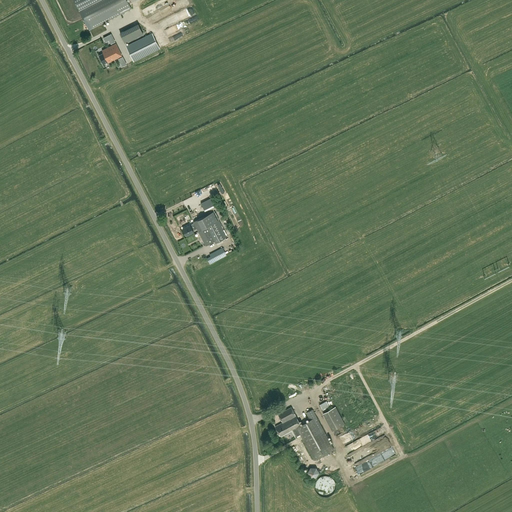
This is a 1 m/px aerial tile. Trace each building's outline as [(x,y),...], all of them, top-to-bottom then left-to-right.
[(127,0),(74,0),(89,30),(92,28),(131,8),(127,0)] [(182,2),(162,13),(165,18),(185,7),(182,2)] [(194,16),(185,20),(187,25),(196,21),(194,16)] [(160,48),(152,33),(126,46),(134,61),(160,48)] [(104,53),(99,55),(100,56),(103,63),(108,61),(108,62),(122,55),(119,50),(118,48),(116,44),(102,50),(104,53)] [(210,200),(201,204),(204,211),(213,207),(210,200)] [(206,246),(215,241),(216,243),(226,237),(218,221),(213,212),(194,222),(195,224),(191,226),(190,225),(183,228),(186,236),(194,232),(193,230),(197,228),(206,246)] [(222,247),(210,254),(211,256),(207,258),(210,264),(226,255),(222,247)] [(345,423),(336,407),(335,406),(323,413),(332,430),(345,423)] [(312,409),(306,412),(310,420),(301,425),(291,407),(279,413),(282,420),(283,420),(284,422),(275,426),(280,436),(292,430),(296,437),(300,434),(314,460),(334,449),(312,409)] [(373,422),(361,426),(363,433),(375,429),(373,422)] [(366,438),(369,444),(381,438),(378,432),(366,438)] [(299,448),(295,450),(301,464),(305,462),(299,448)] [(376,464),(375,463),(377,462),(374,459),(368,463),(372,467),(376,464)] [(316,467),(311,467),(307,472),(310,477),(316,477),(319,472),(316,467)] [(314,492),(332,495),(335,481),(329,480),(329,479),(323,478),(323,480),(317,479),(314,492)]
